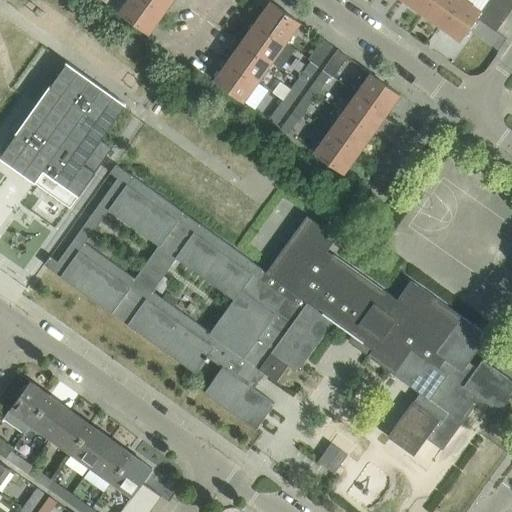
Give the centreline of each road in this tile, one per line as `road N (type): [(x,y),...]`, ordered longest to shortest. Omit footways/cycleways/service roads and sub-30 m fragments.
road 1 (residential): [(217,468),(16,325)]
road 2 (residential): [(444,92),(314,0)]
